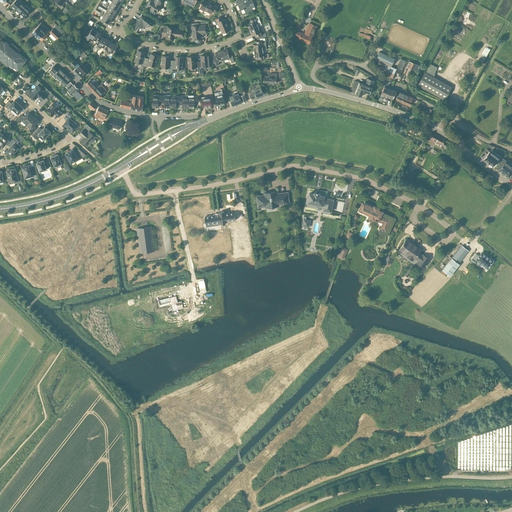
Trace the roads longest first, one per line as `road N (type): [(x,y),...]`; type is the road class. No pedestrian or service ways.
road 1 (residential): [(419,206),(365,179),(294,165),(136,194),(119,167)]
road 2 (residential): [(511,152),(356,64),(312,71),(312,79),(342,95)]
road 3 (unclassified): [(294,511),(372,484),(511,477)]
road 4 (secondary): [(119,167),(190,126),(299,88)]
road 5 (secondary): [(511,184),(437,131),(342,95)]
road 6 (residential): [(150,116),(89,96),(0,9)]
road 7 (residential): [(118,32),(155,46),(211,46),(238,36),(222,0)]
road 8 (residential): [(5,163),(70,137),(0,77)]
road 9 (secondary): [(119,167),(70,192),(0,209)]
